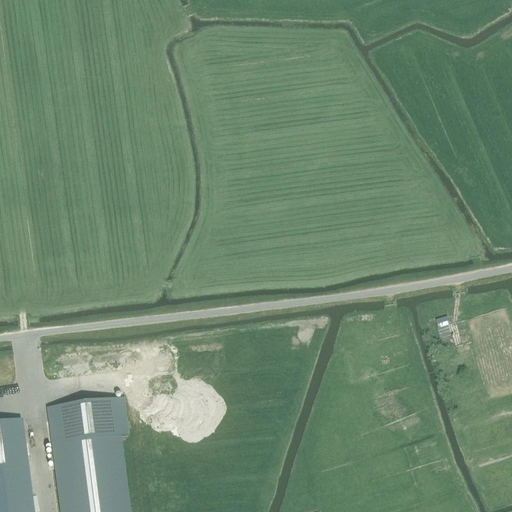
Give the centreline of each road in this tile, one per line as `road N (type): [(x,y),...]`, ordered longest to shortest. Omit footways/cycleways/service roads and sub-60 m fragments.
road 1 (track): [(24,334),(23,304),(31,294),(83,295),(151,280),(177,285),(189,277),(210,192),(189,66),(329,45),(352,52),(469,241),(479,275)]
road 2 (unclassified): [(0,338),(511,269)]
